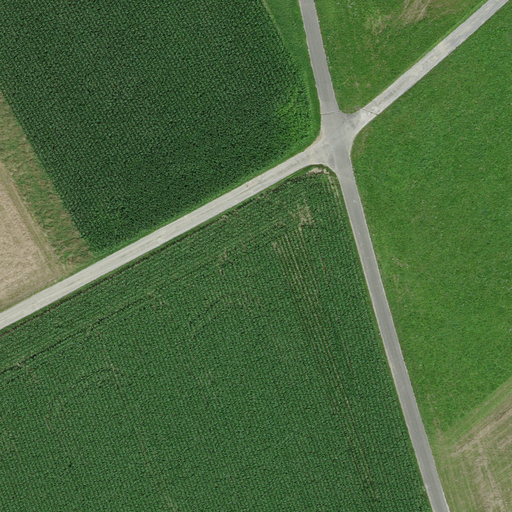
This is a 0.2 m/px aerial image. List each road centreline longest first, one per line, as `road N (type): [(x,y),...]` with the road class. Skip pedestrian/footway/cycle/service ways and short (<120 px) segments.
road 1 (track): [(497,0),(335,139),(0,332)]
road 2 (track): [(443,511),(335,139),(307,0)]
